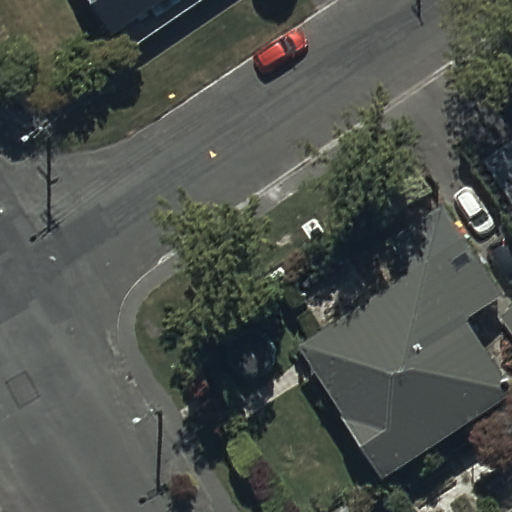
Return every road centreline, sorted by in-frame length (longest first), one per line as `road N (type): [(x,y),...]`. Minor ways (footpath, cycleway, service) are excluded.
road 1 (residential): [(0,314),(461,0)]
road 2 (residential): [(0,337),(109,511)]
